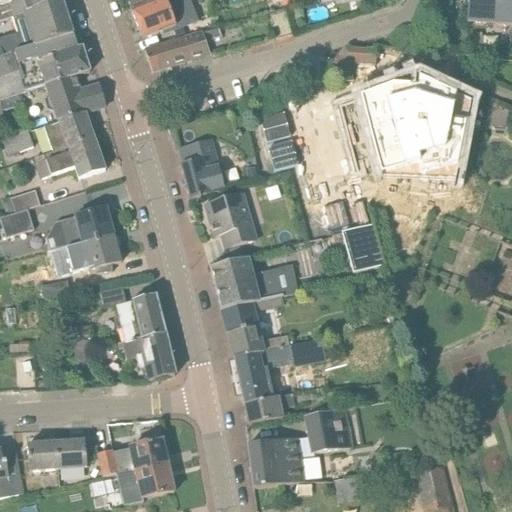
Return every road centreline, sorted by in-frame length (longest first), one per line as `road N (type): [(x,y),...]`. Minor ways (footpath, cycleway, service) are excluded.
road 1 (tertiary): [(206,399),(127,103)]
road 2 (residential): [(0,417),(206,399)]
road 3 (residential): [(316,240),(264,60)]
road 4 (residential): [(264,60),(399,20),(420,0)]
road 5 (residential): [(127,103),(264,60)]
